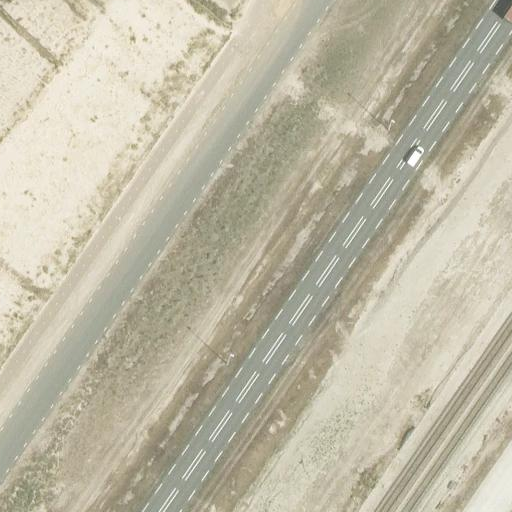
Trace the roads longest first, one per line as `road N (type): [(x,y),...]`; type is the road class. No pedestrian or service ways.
road 1 (secondary): [(511,7),(163,511)]
road 2 (unclassified): [(318,0),(0,461)]
